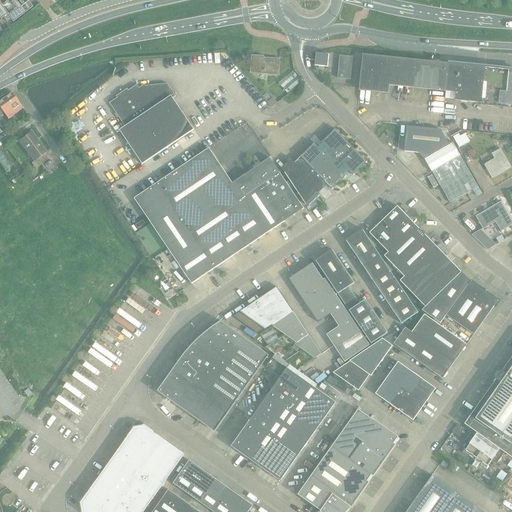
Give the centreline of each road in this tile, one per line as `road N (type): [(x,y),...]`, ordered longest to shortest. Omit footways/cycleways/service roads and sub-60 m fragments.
road 1 (unclassified): [(130,396),(181,319),(399,176)]
road 2 (unclassified): [(377,511),(511,322)]
road 3 (primary): [(0,86),(133,35),(220,19)]
road 4 (primary): [(315,34),(347,28),(511,45)]
road 5 (unclassified): [(130,396),(287,511)]
road 6 (primary): [(168,0),(91,20),(0,71)]
road 7 (unclassified): [(49,511),(130,396)]
